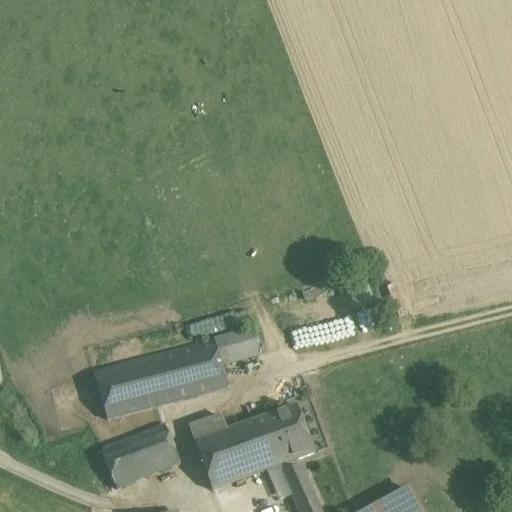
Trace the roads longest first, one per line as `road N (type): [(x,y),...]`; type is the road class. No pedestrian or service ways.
road 1 (track): [(285,373),(511,312)]
road 2 (track): [(0,461),(91,502),(195,506)]
